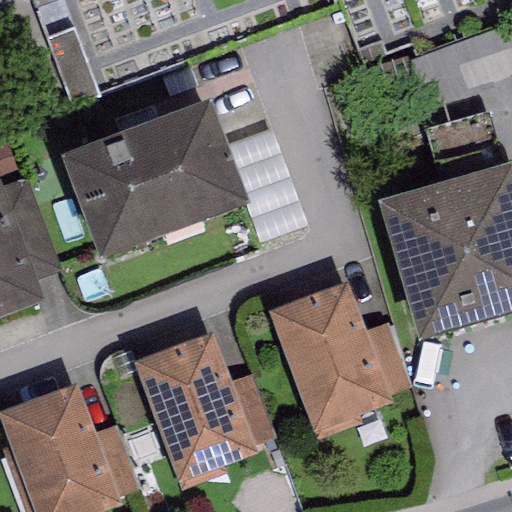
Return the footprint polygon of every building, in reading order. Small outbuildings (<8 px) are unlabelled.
[(444,102),(511,75),(511,29),(429,62),(444,102)] [(208,100),(61,156),(100,259),(243,204),(247,202),(226,147),(208,100)] [(488,112),(424,130),(439,184),(503,166),(488,112)] [(271,130),(226,147),(247,202),(243,204),(259,245),(307,227),(271,130)] [(439,184),(378,201),(418,342),(511,315),(511,162),(503,166),(439,184)] [(26,178),(0,188),(35,280),(61,270),(26,178)] [(0,318),(44,301),(35,280),(0,188),(0,187),(0,318)] [(348,283),(268,312),(315,441),(360,425),(357,417),(392,404),(389,396),(366,332),(348,283)] [(386,324),(366,332),(389,396),(411,388),(386,324)] [(212,334),(133,363),(179,490),(223,474),(221,469),(257,456),(253,446),(229,383),(212,334)] [(250,375),(229,383),(253,446),(274,438),(250,375)] [(77,385),(0,412),(0,422),(9,446),(1,449),(24,511),(105,511),(122,506),(118,498),(96,434),(77,385)] [(118,427),(96,434),(118,498),(139,490),(118,427)]
